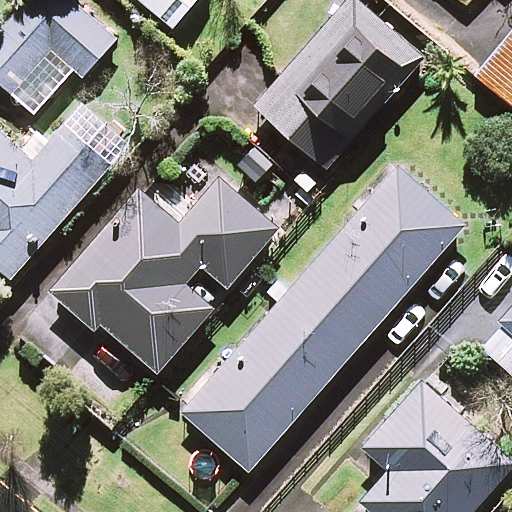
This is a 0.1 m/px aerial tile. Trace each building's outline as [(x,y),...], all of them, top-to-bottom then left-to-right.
[(117,37),(74,0),(32,0),(0,37),(0,80),(35,111),(74,67),(84,76),(117,37)] [(196,0),(143,0),(175,26),(196,0)] [(424,57),(358,0),(349,0),(258,106),(328,167),(424,57)] [(35,159),(0,129),(0,265),(12,276),(111,161),(66,123),(35,159)] [(465,224),(399,166),(184,412),(250,470),(465,224)] [(279,228),(221,176),(180,221),(142,187),(52,289),(95,327),(102,321),(158,371),(218,304),(189,279),(203,263),(228,286),(279,228)] [(511,318),(486,348),(511,371),(511,318)] [(469,511),(511,464),(511,457),(424,381),(368,446),(392,467),(352,511),(469,511)]
